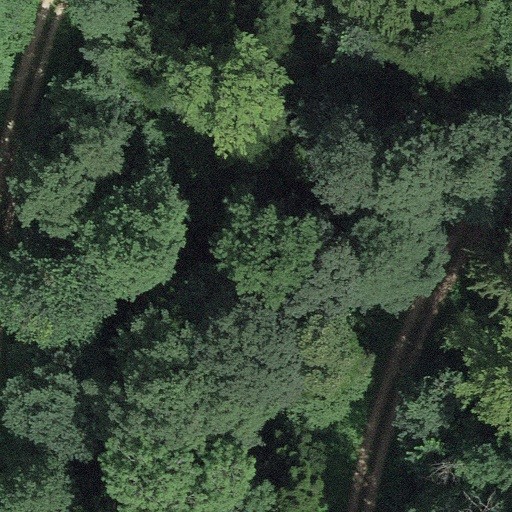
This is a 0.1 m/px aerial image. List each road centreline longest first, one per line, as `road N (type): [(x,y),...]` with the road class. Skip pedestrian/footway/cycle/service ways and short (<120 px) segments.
road 1 (track): [(511,161),(468,221),(384,397),(357,511)]
road 2 (track): [(0,202),(34,37),(53,0)]
